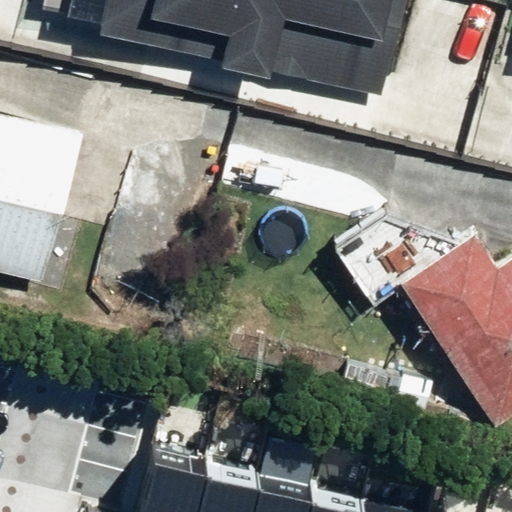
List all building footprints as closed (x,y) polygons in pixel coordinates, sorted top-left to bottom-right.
[(511,64),(386,25),(358,114),(484,153),(511,64)] [(0,255),(42,268),(88,121),(0,93),(0,255)] [(415,258),(507,406),(511,402),(511,246),(508,250),(485,215),(415,258)] [(337,372),(375,382),(381,361),(344,350),(337,372)] [(156,420),(132,511),(190,511),(210,434),(156,420)] [(210,434),(190,511),(247,511),(264,448),(210,434)] [(264,448),(247,511),(305,511),(318,462),(264,448)] [(318,462),(305,511),(362,511),(372,476),(318,462)] [(372,476),(362,511),(420,511),(426,490),(372,476)] [(426,490),(420,511),(477,511),(480,504),(426,490)]
